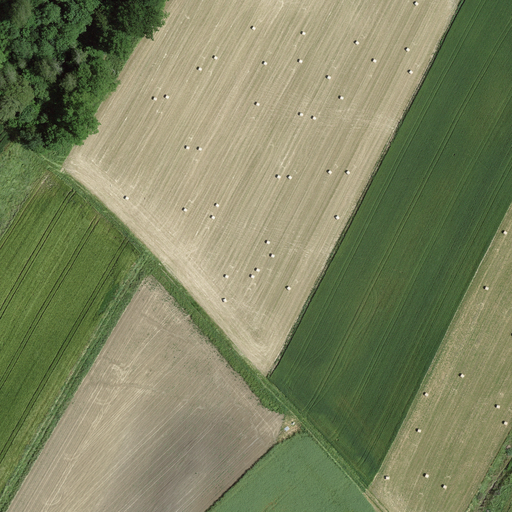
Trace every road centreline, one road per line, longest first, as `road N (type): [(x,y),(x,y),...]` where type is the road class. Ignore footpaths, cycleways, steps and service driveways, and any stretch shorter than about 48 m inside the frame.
road 1 (track): [(0,107),(387,511)]
road 2 (track): [(0,507),(145,257)]
